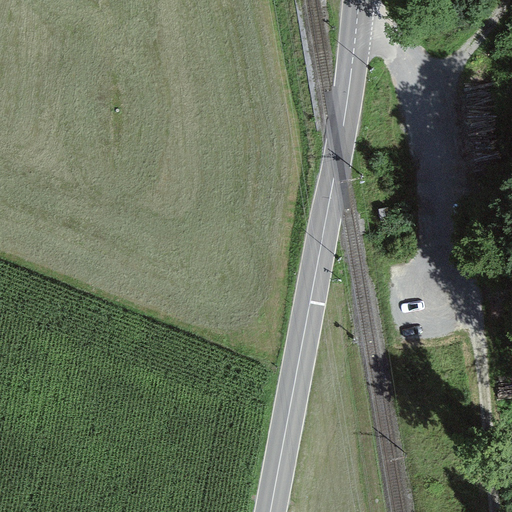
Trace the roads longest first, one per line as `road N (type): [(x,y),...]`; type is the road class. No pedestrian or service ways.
road 1 (track): [(497,511),(479,341),(434,74),(357,28)]
road 2 (secondary): [(359,0),(273,511)]
